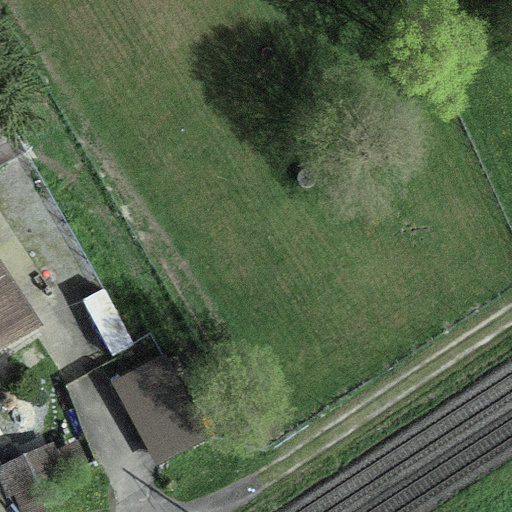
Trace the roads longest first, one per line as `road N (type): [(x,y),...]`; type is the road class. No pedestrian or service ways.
road 1 (track): [(511,315),(203,511)]
road 2 (track): [(137,511),(0,173)]
